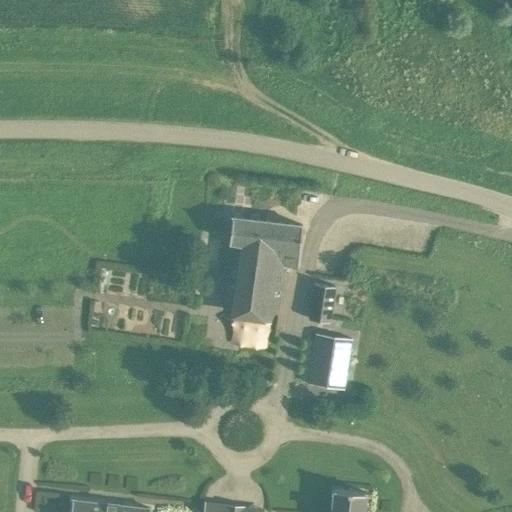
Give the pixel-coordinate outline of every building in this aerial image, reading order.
[(232,216),(220,300),(277,308),(283,265),(296,267),(302,226),(232,216)] [(313,283),(307,318),(329,322),(335,286),(313,283)] [(315,333),(307,383),(344,389),(352,339),(315,333)] [(363,511),(365,495),(366,495),(366,492),(333,488),(333,491),(331,511),(363,511)] [(149,511),(150,510),(150,508),(148,507),(148,508),(74,500),(74,499),(72,499),(72,502),(70,511),(149,511)] [(263,511),(264,508),(204,502),(203,511),(263,511)]
